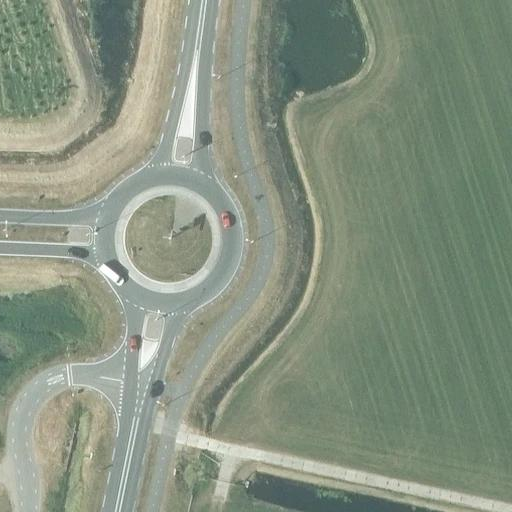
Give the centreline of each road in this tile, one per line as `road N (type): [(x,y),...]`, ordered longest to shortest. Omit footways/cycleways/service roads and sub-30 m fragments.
road 1 (unclassified): [(28,511),(20,435),(27,400),(67,375),(140,384)]
road 2 (secondary): [(177,304),(210,290),(230,260),(231,224),(198,182)]
road 3 (secondary): [(116,511),(140,384)]
